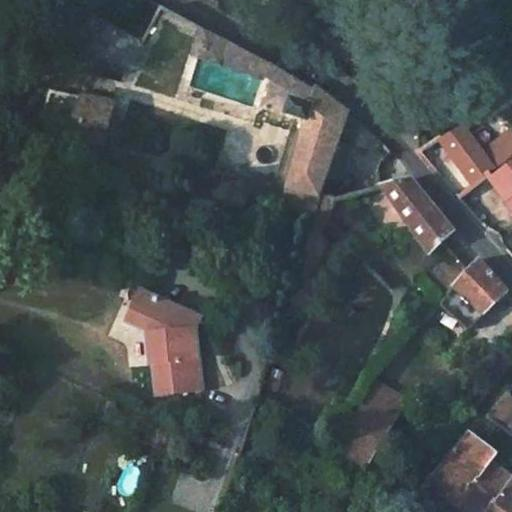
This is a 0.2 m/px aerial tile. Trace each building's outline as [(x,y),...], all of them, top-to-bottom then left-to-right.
[(214,60),(217,55),(295,96),(294,100),(310,104),(314,90),(224,42),(222,45),(204,35),(195,51),(214,60)] [(305,121),(282,204),(315,216),(311,227),(328,232),(337,203),(348,200),(347,193),(347,186),(344,180),(338,172),(330,168),(346,114),(314,90),(310,104),(294,100),(292,100),(287,116),(305,121)] [(82,97),(69,137),(99,147),(113,108),(82,97)] [(496,175),(465,126),(444,141),(442,138),(421,153),(441,178),(460,198),(496,175)] [(511,168),(499,179),(511,196),(511,168)] [(408,181),(377,190),(431,253),(452,234),(408,181)] [(311,227),(291,293),(307,297),(328,232),(311,227)] [(439,295),(465,272),(451,256),(425,279),(439,295)] [(463,328),(502,294),(476,263),(465,272),(439,295),(432,306),(463,328)] [(129,321),(153,331),(158,398),(203,391),(197,330),(202,320),(142,291),(129,321)] [(342,451),(367,472),(405,402),(380,387),(342,451)] [(499,425),(511,408),(511,398),(504,393),(486,416),(499,425)] [(491,511),(511,476),(493,463),(499,454),(471,434),(432,489),(464,511),(491,511)] [(511,511),(511,476),(491,511),(511,511)]
